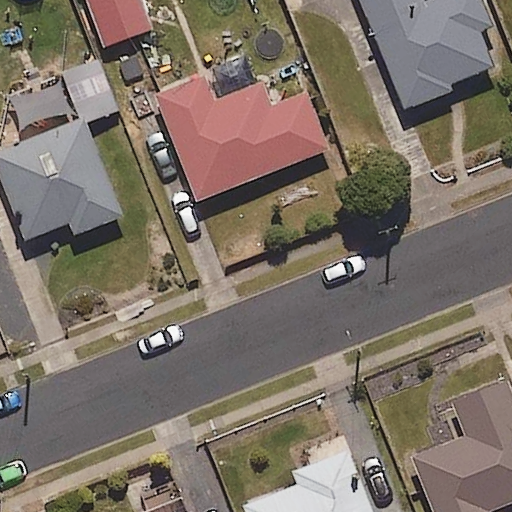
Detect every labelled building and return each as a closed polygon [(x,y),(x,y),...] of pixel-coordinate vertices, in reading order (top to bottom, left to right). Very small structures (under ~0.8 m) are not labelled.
[(156,24),(144,0),(88,0),(109,46),(156,24)] [(365,0),(412,111),(459,91),(457,85),(498,68),(484,34),(497,29),(484,0),(365,0)] [(266,77),(216,97),(207,74),(155,94),(199,205),(335,151),(311,90),(277,104),(266,77)] [(78,98),(81,105),(90,126),(124,112),(113,84),(78,98)] [(127,216),(90,126),(81,105),(0,138),(0,164),(31,240),(72,223),(77,236),(127,216)] [(493,511),(494,511),(511,504),(511,385),(444,412),(456,442),(415,458),(436,511),(493,511)] [(374,511),(350,452),(298,473),(303,484),(249,506),(251,511),(374,511)] [(196,511),(190,496),(149,511),(196,511)]
